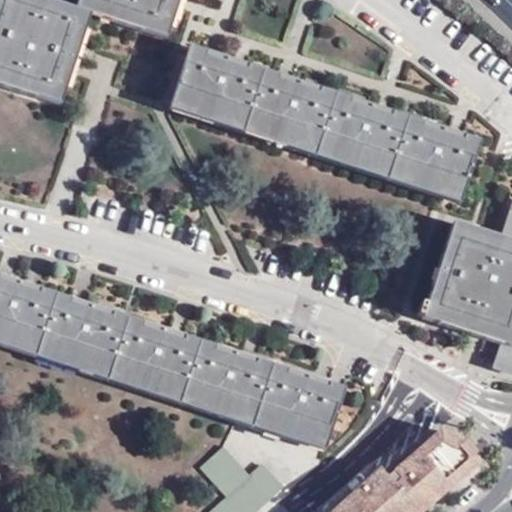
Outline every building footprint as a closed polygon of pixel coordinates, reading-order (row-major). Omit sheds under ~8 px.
[(76,0),(73,10),(39,0),(0,0),(0,88),(58,108),(73,61),(88,16),(163,40),(176,0),(76,0)] [(225,60),(187,47),(169,104),(458,198),(477,141),(436,128),(370,106),(289,80),(225,60)] [(497,237),(451,223),(426,304),(419,302),(414,318),(456,331),(499,344),(493,363),(511,368),(511,205),(507,205),(497,237)] [(323,446),(342,388),(298,374),(232,352),(161,329),(91,306),(18,282),(0,276),(0,339),(242,419),(323,446)] [(424,511),(478,466),(467,453),(481,442),(468,428),(450,421),(395,468),(388,461),(331,511),(424,511)] [(492,454),(481,442),(467,453),(478,466),(492,454)] [(223,445),(200,466),(225,496),(207,511),(253,511),(283,486),(262,463),(250,473),(223,445)]
